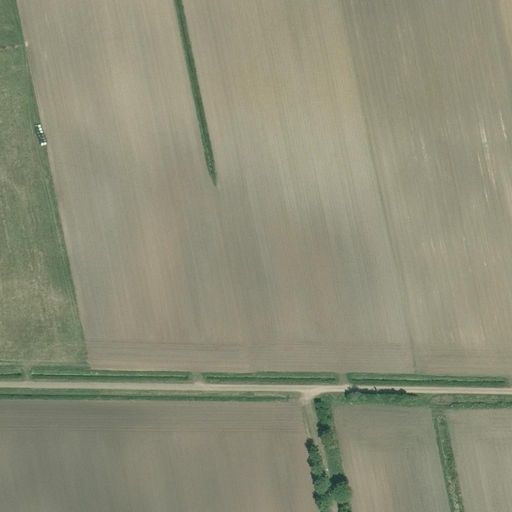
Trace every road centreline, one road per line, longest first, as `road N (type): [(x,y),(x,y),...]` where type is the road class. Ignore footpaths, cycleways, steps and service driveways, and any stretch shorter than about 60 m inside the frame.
road 1 (unclassified): [(511,392),(0,385)]
road 2 (track): [(305,389),(331,511)]
